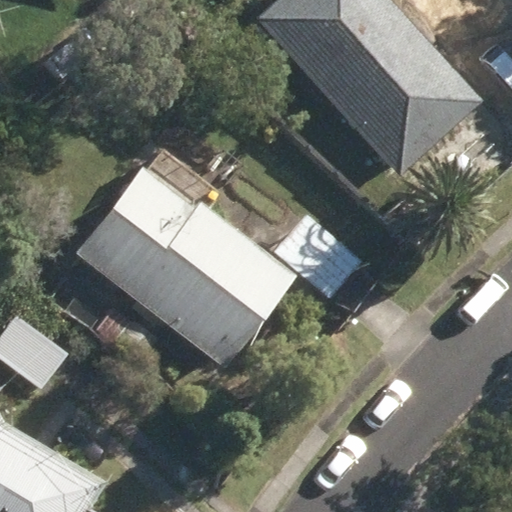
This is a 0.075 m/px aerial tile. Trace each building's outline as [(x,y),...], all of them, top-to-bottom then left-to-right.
[(282,0),(257,23),(399,179),(483,104),(387,0),(282,0)] [(74,257),(225,372),(296,280),(210,215),(223,199),(165,155),(147,177),(140,171),(74,257)] [(274,259),(332,304),(362,265),(306,219),(274,259)] [(0,330),(0,364),(41,394),(68,356),(11,315),(0,330)] [(117,348),(142,366),(159,343),(134,324),(117,348)] [(0,511),(87,511),(102,487),(2,429),(0,425),(0,511)]
